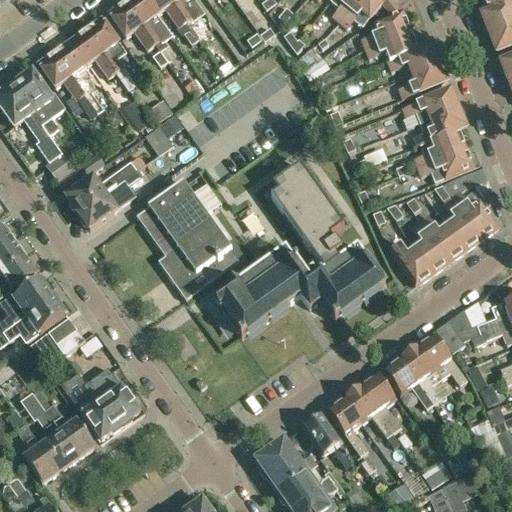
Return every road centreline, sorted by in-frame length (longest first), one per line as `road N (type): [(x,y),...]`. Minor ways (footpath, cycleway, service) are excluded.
road 1 (residential): [(216,467),(0,166)]
road 2 (residential): [(216,467),(511,256)]
road 3 (residential): [(511,157),(448,0)]
